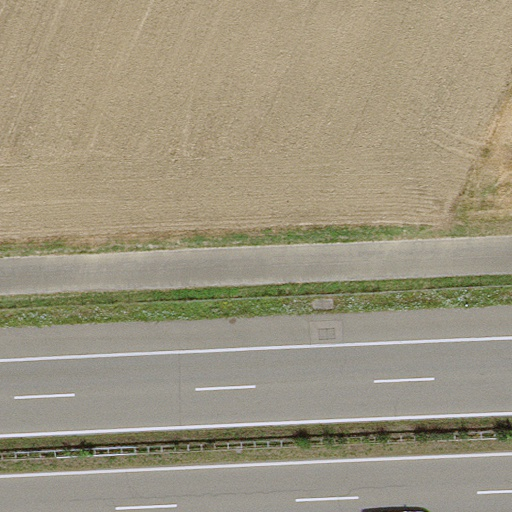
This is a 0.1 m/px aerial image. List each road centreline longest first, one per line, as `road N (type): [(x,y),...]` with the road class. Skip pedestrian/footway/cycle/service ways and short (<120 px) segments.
road 1 (motorway): [(511,375),(0,396)]
road 2 (unclassified): [(0,262),(511,243)]
road 3 (motorway): [(9,511),(511,491)]
